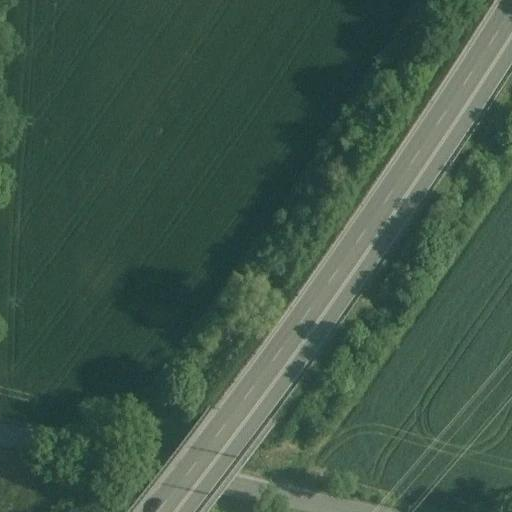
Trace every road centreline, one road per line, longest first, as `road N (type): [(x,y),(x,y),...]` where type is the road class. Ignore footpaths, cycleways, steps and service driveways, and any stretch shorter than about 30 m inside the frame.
road 1 (trunk): [(511,22),(335,289),(167,511)]
road 2 (unclassified): [(335,511),(0,436)]
